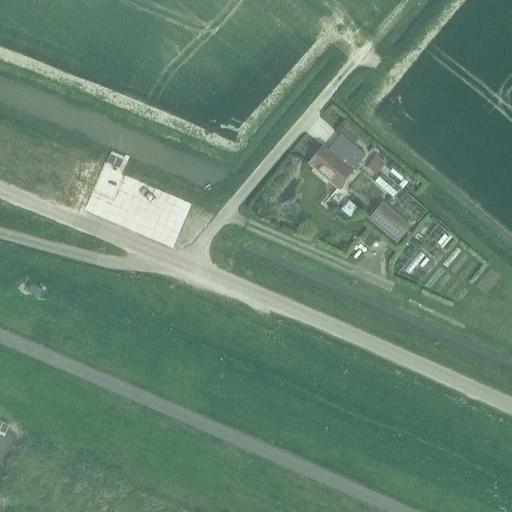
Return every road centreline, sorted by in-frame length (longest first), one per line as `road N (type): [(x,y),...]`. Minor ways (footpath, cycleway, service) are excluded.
road 1 (unclassified): [(511,406),(185,262)]
road 2 (unclassified): [(185,262),(369,48)]
road 3 (unclassified): [(185,262),(0,185)]
road 4 (unclassified): [(0,233),(149,266),(185,262)]
